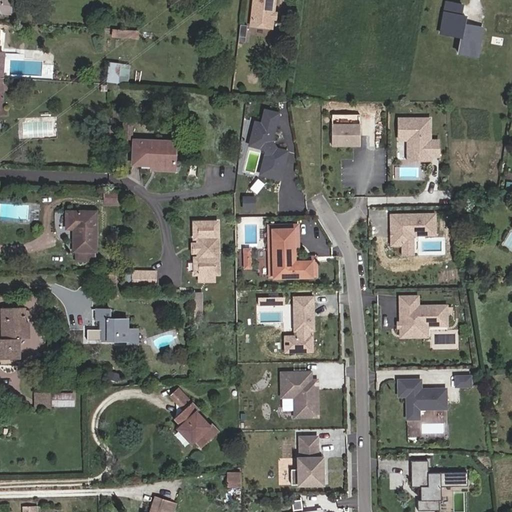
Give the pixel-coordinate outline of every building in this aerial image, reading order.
[(19,0),(0,0),(0,14),(19,16),(20,0),(19,0)] [(20,0),(19,16),(28,17),(29,1),(20,0)] [(253,0),(251,22),(272,25),(275,0),(253,0)] [(458,36),(455,53),(479,57),(485,24),(461,21),(464,2),(451,0),(444,0),(439,33),(458,36)] [(120,65),(110,64),(108,82),(118,83),(120,65)] [(274,128),(277,114),(264,111),(261,125),(274,128)] [(428,142),(428,120),(397,120),(397,141),(406,141),(406,161),(428,161),(428,157),(436,157),(436,142),(428,142)] [(136,123),(128,123),(128,138),(136,138),(136,123)] [(281,180),(287,152),(272,149),(270,145),(274,128),(261,125),(254,123),(251,140),(260,142),(258,148),(264,150),(266,152),(261,175),(281,180)] [(357,126),(329,126),(329,148),(357,148),(357,126)] [(258,148),(260,142),(251,140),(249,146),(258,148)] [(166,170),(169,143),(140,141),(138,164),(156,165),(156,169),(166,170)] [(179,143),(169,143),(166,170),(176,170),(179,143)] [(116,188),(102,189),(102,202),(116,201),(116,188)] [(257,213),(257,202),(246,202),(246,213),(257,213)] [(93,210),(63,212),(64,227),(70,227),(71,248),(73,248),(92,247),(95,247),(93,210)] [(432,217),(387,218),(388,236),(390,237),(390,240),(388,241),(388,249),(399,249),(410,248),(410,239),(432,238),(432,217)] [(220,224),(197,224),(197,241),(200,241),(200,248),(200,257),(200,260),(196,260),(196,276),(200,276),(215,276),(219,276),(220,224)] [(315,282),(315,261),(298,262),(297,229),(270,230),(271,234),(293,233),(293,266),(311,266),(311,282),(315,282)] [(311,282),(311,266),(293,266),(293,233),(271,234),(272,283),(311,282)] [(92,247),(73,248),(73,259),(92,258),(92,247)] [(410,258),(410,248),(399,249),(399,259),(410,258)] [(158,269),(134,267),(133,279),(157,281),(158,269)] [(259,295),(258,304),(286,305),(287,296),(259,295)] [(414,308),(414,300),(395,300),(396,308),(414,308)] [(311,357),(310,340),(305,340),(305,336),(312,335),(311,301),(291,302),(292,336),(295,336),(295,341),(282,341),(283,357),(311,357)] [(414,308),(396,308),(396,338),(419,338),(418,330),(423,330),(443,329),(443,309),(414,310),(414,308)] [(21,327),(27,326),(28,321),(30,320),(32,318),(32,316),(31,315),(29,314),(29,310),(3,309),(1,338),(0,338),(0,359),(20,360),(21,340),(21,327)] [(100,323),(101,344),(127,343),(127,331),(127,322),(109,321),(108,310),(95,312),(94,323),(100,323)] [(278,311),(277,320),(284,321),(285,312),(278,311)] [(30,326),(27,326),(21,327),(21,340),(30,341),(30,326)] [(424,341),(423,330),(418,330),(419,338),(396,338),(396,342),(424,341)] [(138,331),(127,331),(127,343),(127,345),(138,345),(138,331)] [(37,368),(36,379),(52,379),(52,368),(37,368)] [(317,422),(316,392),(310,392),(310,386),(310,378),(280,378),(280,403),(293,403),(294,423),(317,422)] [(468,390),(468,381),(454,381),(454,390),(468,390)] [(444,413),(444,393),(419,394),(418,384),(396,385),(397,401),(405,401),(405,424),(417,423),(417,414),(444,413)] [(171,396),(184,409),(192,402),(178,388),(171,396)] [(50,405),(50,391),(36,391),(36,405),(50,405)] [(176,416),(184,424),(179,428),(190,441),(194,437),(202,447),(222,430),(214,422),(210,425),(198,411),(202,408),(195,400),(192,402),(184,409),(176,416)] [(323,490),(322,463),(317,463),(317,442),(299,443),(300,464),(298,464),(298,475),(291,475),(291,491),(323,490)] [(466,490),(466,477),(427,478),(426,465),(409,466),(410,492),(419,492),(419,505),(416,505),(416,511),(438,511),(438,505),(440,505),(440,491),(466,490)] [(238,473),(227,473),(227,486),(239,486),(238,473)] [(166,511),(170,502),(158,498),(152,511),(166,511)] [(295,510),(305,507),(302,498),(292,500),(295,510)] [(174,511),(177,505),(170,502),(166,511),(174,511)]
